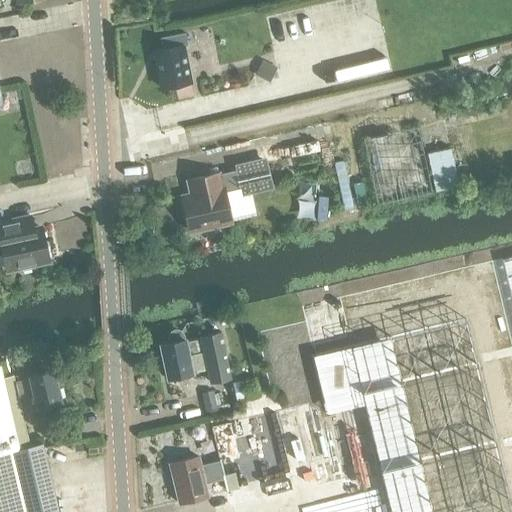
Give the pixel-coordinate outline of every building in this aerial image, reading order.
[(161,49),(156,50),(163,87),(176,84),(192,81),(185,45),(187,45),(184,32),(159,37),(161,49)] [(261,60),(254,74),(269,82),(276,68),(261,60)] [(458,185),(450,147),(426,152),(435,190),(458,185)] [(194,193),(183,196),(189,223),(204,219),(206,224),(209,223),(213,225),(227,222),(229,219),(233,218),(226,189),(240,185),(242,192),(272,185),(264,155),(235,162),(236,168),(218,172),(217,170),(190,177),(194,193)] [(33,215),(0,222),(0,250),(4,250),(8,267),(19,265),(19,266),(21,265),(25,268),(33,266),(36,262),(38,261),(51,258),(44,227),(36,228),(33,215)] [(511,309),(511,511),(511,255),(500,258),(511,309)] [(511,511),(511,496),(469,315),(315,352),(326,399),(364,390),(392,511),(511,511)] [(171,339),(160,341),(164,362),(161,363),(160,366),(160,369),(161,371),(163,373),(166,373),(167,377),(206,369),(209,381),(230,376),(221,330),(199,335),(200,338),(186,341),(185,336),(184,332),(182,329),(179,327),(176,327),(172,328),(170,332),(170,335),(171,339)] [(2,377),(4,376),(1,363),(0,363),(0,511),(58,511),(47,466),(42,442),(30,445),(19,448),(2,377)] [(28,377),(16,380),(19,395),(31,392),(35,409),(62,403),(54,369),(28,375),(28,377)] [(30,445),(26,427),(18,395),(19,395),(16,380),(15,380),(13,374),(4,376),(3,377),(19,447),(30,445)] [(254,377),(233,382),(237,399),(258,394),(254,377)] [(202,393),(205,413),(219,409),(214,390),(202,393)] [(208,495),(205,482),(223,478),(219,459),(200,464),(198,456),(169,463),(178,501),(178,502),(208,495)] [(225,478),(223,478),(226,490),(240,487),(236,471),(224,474),(225,478)]
